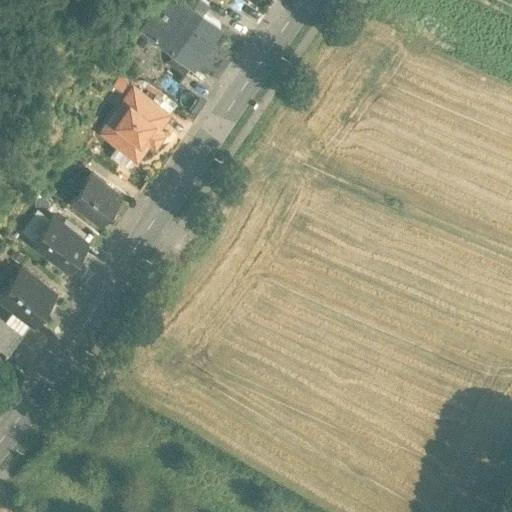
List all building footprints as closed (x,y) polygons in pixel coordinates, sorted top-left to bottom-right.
[(177,0),(166,0),(142,35),(156,45),(184,5),(177,0)] [(209,7),(199,0),(187,0),(184,5),(202,17),(209,7)] [(202,17),(184,5),(156,45),(175,58),(193,70),(220,30),(202,17)] [(193,70),(175,58),(167,69),(185,81),(193,70)] [(133,93),(108,128),(117,135),(111,143),(136,161),(167,117),(133,93)] [(118,197),(88,177),(70,202),(100,223),(118,197)] [(85,245),(50,221),(32,246),(68,270),(85,245)] [(54,294),(22,272),(1,302),(12,309),(34,324),(54,294)] [(12,309),(0,327),(0,354),(9,360),(34,324),(12,309)]
